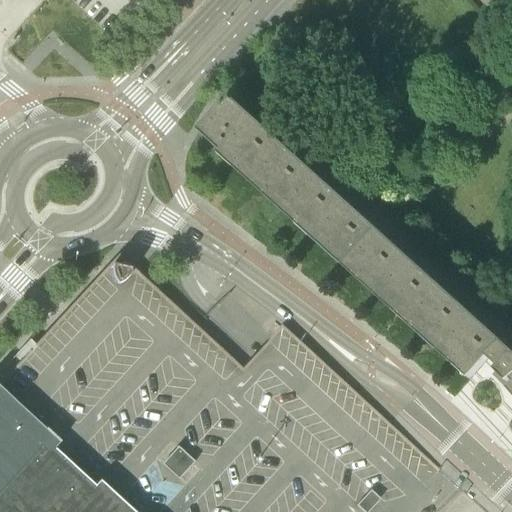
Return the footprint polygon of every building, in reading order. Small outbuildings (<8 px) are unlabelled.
[(511,349),(236,101),(228,110),(225,108),(202,132),(224,152),(221,155),(470,380),(478,370),(489,359),(500,368),(493,375),(506,386),(511,380),(511,386),(509,389),(511,392),(511,349)] [(0,483),(47,431),(0,388),(0,483)] [(47,431),(0,483),(0,511),(132,511),(100,482),(91,491),(50,452),(59,442),(47,431)] [(176,447),(161,464),(177,479),(193,462),(176,447)] [(369,491),(356,505),(362,511),(366,511),(378,500),(369,491)]
